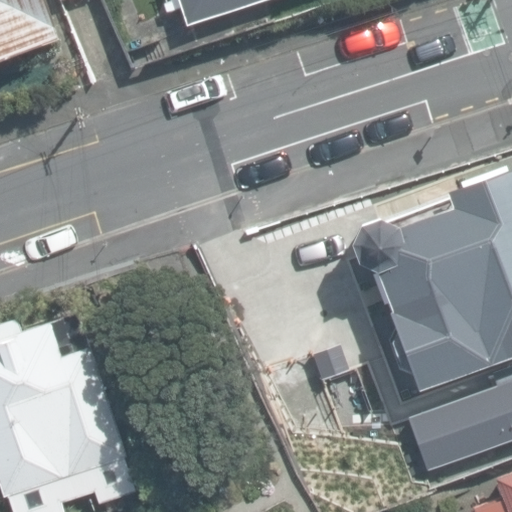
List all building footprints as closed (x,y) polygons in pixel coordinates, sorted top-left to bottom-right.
[(0,0),(0,52),(59,33),(48,0),(0,0)] [(258,0),(189,0),(197,20),(258,0)] [(511,169),(355,218),(408,385),(511,352),(511,169)] [(325,397),(281,284),(238,301),(283,414),(325,397)] [(79,511),(141,494),(84,307),(0,332),(0,449),(19,511),(79,511)] [(511,385),(452,406),(467,453),(511,437),(511,385)] [(511,511),(511,458),(463,477),(474,511),(511,511)]
